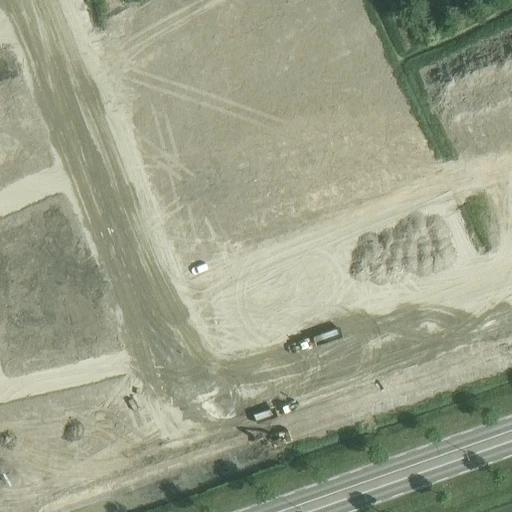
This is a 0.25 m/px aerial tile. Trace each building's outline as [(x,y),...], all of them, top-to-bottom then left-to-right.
[(260,0),(249,0),(240,4),(255,35),(273,26),(260,0)] [(285,0),(261,0),(274,25),(293,17),(285,0)] [(309,0),(285,0),(294,16),(313,7),(309,0)] [(239,5),(220,14),(234,45),(254,35),(239,5)] [(219,14),(201,22),(215,53),(233,45),(219,14)] [(200,22),(181,31),(196,63),(215,54),(200,22)] [(126,26),(119,29),(124,39),(131,36),(126,26)] [(181,31),(162,40),(177,71),(196,63),(181,31)] [(331,47),(320,50),(322,56),(333,53),(331,47)] [(320,50),(310,53),(312,59),(321,56),(320,50)] [(333,54),(322,57),(324,64),(335,61),(333,54)] [(322,57),(312,60),(314,67),(324,65),(322,57)] [(335,62),(324,65),(327,72),(337,69),(335,62)] [(324,65),(313,68),(315,75),(326,72),(324,65)] [(442,66),(435,69),(440,80),(447,77),(442,66)] [(511,72),(496,84),(511,104),(511,72)] [(511,104),(496,84),(479,97),(501,126),(511,118),(511,104)] [(479,97),(461,110),(482,140),(501,126),(479,97)] [(44,209),(32,213),(35,221),(46,217),(44,209)] [(35,221),(22,226),(29,246),(67,233),(60,212),(35,221)] [(67,233),(29,246),(36,267),(74,254),(67,233)] [(86,243),(79,245),(83,257),(90,255),(86,243)] [(79,245),(72,248),(74,254),(77,260),(83,257),(79,245)] [(74,254),(36,267),(43,287),(81,274),(77,260),(74,254)] [(81,274),(43,287),(51,307),(89,294),(87,288),(81,274)] [(101,283),(94,286),(99,298),(106,295),(101,283)] [(94,286),(87,288),(89,294),(92,301),(99,298),(94,286)] [(89,294),(51,307),(58,328),(97,313),(92,301),(89,294)] [(97,313),(58,328),(66,349),(105,335),(97,313)] [(91,340),(79,344),(82,352),(94,348),(91,340)] [(132,390),(0,431),(0,466),(8,489),(149,443),(132,390)]
